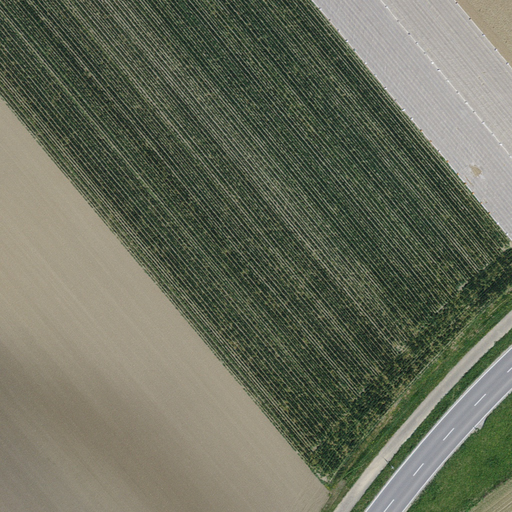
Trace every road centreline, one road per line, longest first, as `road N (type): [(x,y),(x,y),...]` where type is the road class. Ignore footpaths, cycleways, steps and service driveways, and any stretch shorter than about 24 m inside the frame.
road 1 (track): [(341,511),(511,319)]
road 2 (secondary): [(384,511),(511,368)]
